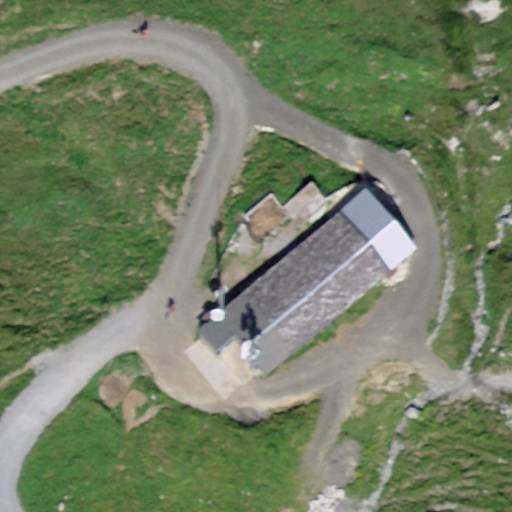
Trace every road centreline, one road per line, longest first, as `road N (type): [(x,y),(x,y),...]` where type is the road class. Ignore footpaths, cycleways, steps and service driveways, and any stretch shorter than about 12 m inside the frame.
road 1 (track): [(193,402),(159,340),(192,265),(230,132),(224,82),(189,55),(153,42),(113,42),(0,75)]
road 2 (track): [(159,340),(92,357),(40,399),(0,475)]
